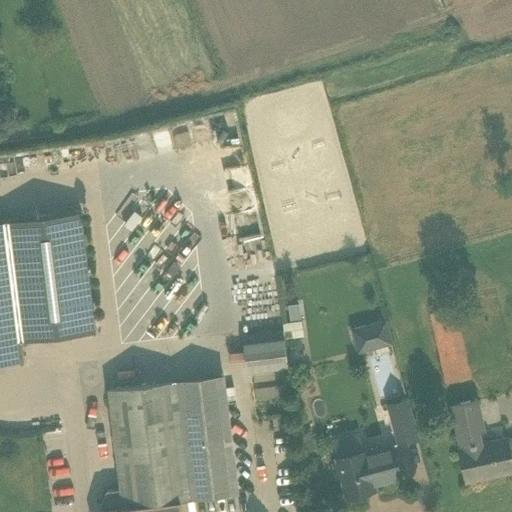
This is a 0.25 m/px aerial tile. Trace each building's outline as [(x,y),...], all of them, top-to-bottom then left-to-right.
[(113,110),(208,76),(181,0),(106,0),(113,19),(105,22),(113,45),(93,53),(113,110)] [(7,220),(22,344),(98,335),(83,211),(7,220)] [(0,221),(0,363),(24,361),(22,344),(7,220),(0,221)] [(432,312),(447,383),(468,378),(453,308),(432,312)] [(357,352),(393,341),(386,316),(350,326),(357,352)] [(282,337),(241,339),(242,369),(283,368),(282,337)] [(176,380),(129,386),(109,388),(121,488),(107,490),(100,507),(104,508),(102,511),(182,511),(181,500),(238,493),(231,432),(183,438),(176,380)] [(399,444),(418,439),(407,398),(388,403),(399,444)] [(511,463),(506,437),(506,438),(483,443),(480,429),(483,428),(477,400),(452,406),(461,447),(460,448),(467,481),(485,477),(485,475),(510,469),(510,471),(511,470),(511,463)] [(365,450),(336,458),(338,462),(334,463),(338,477),(341,476),(347,497),(376,489),(375,485),(402,477),(393,445),(366,453),(365,450)]
